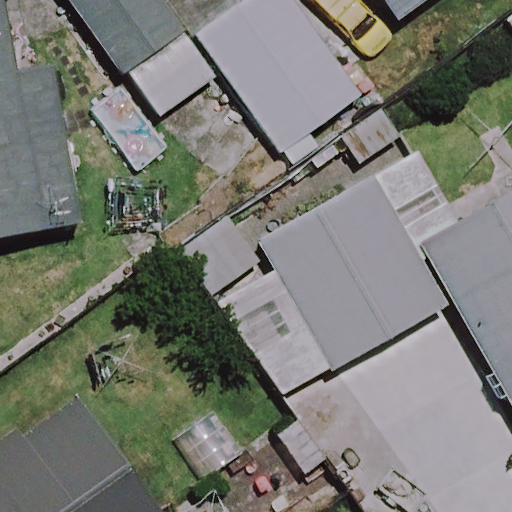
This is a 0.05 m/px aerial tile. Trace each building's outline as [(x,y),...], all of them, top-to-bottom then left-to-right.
[(177,30),(153,0),(53,0),(113,78),(177,30)] [(344,106),(270,0),(240,0),(191,34),(274,154),(344,106)] [(368,0),(388,27),(425,0),(368,0)] [(4,77),(0,58),(0,241),(71,228),(40,70),(4,77)] [(511,181),(448,219),(410,154),(272,233),(287,260),(212,304),(270,405),(443,305),(511,424),(511,181)] [(0,511),(136,511),(63,406),(0,450),(0,511)]
